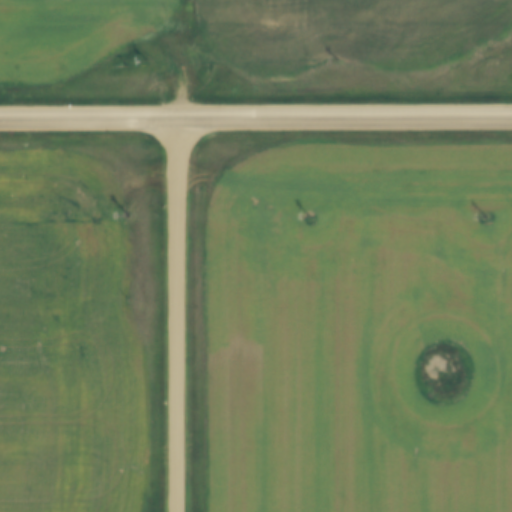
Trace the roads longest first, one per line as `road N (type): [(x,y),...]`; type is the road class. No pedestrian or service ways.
road 1 (tertiary): [(0,117),(511,115)]
road 2 (residential): [(178,511),(180,116)]
